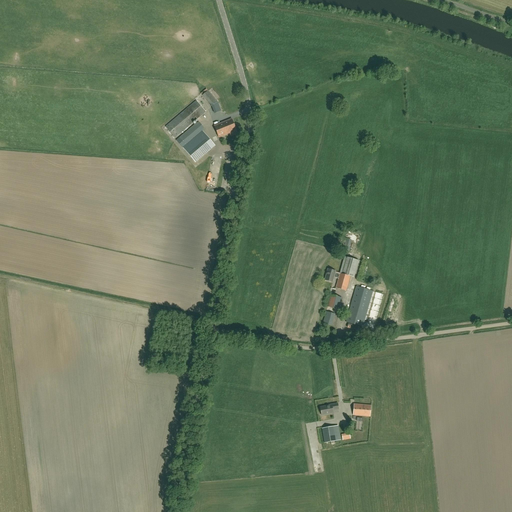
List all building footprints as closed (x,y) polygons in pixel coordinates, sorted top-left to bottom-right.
[(217,102),(208,91),(203,96),(212,106),(217,102)] [(196,101),(165,127),(175,138),(206,112),(196,101)] [(232,119),(214,126),(219,137),(230,133),(231,136),(238,133),(232,119)] [(196,124),(180,138),(186,145),(203,132),(202,130),(204,128),(199,123),(197,125),(196,124)] [(205,134),(185,151),(195,162),(215,146),(205,134)] [(347,251),(351,240),(344,237),(341,249),(347,251)] [(335,271),(328,269),(325,280),(332,282),(334,277),(338,279),(336,288),(346,291),(355,261),(345,258),(341,274),(335,273),(335,271)] [(362,327),(373,291),(356,287),(346,322),(362,327)] [(339,310),(342,298),(331,295),(328,307),(339,310)] [(332,326),(335,314),(326,312),(323,323),(332,326)] [(320,407),(322,415),(333,413),(333,410),(338,409),(337,403),(329,405),(320,407)] [(353,415),(370,417),(371,405),(354,404),(353,415)] [(322,429),(325,443),(340,440),(338,426),(322,429)]
